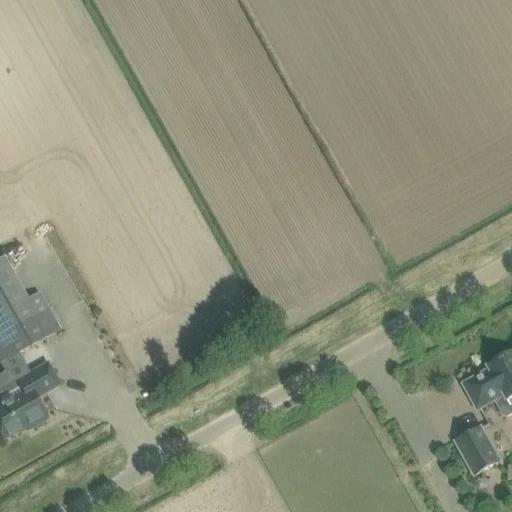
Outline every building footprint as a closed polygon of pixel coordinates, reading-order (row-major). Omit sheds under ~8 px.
[(0,362),(59,329),(38,293),(26,299),(2,257),(0,258),(0,362)] [(0,434),(3,440),(24,428),(31,424),(33,427),(47,419),(35,399),(59,385),(47,363),(38,368),(29,353),(21,357),(29,373),(16,380),(17,382),(0,391),(0,400),(2,404),(0,404),(0,434)] [(464,386),(479,412),(504,398),(507,402),(511,399),(511,354),(489,367),(491,371),(464,386)] [(280,487),(294,511),(439,511),(390,425),(280,487)] [(457,443),(476,478),(500,464),(480,429),(457,443)]
